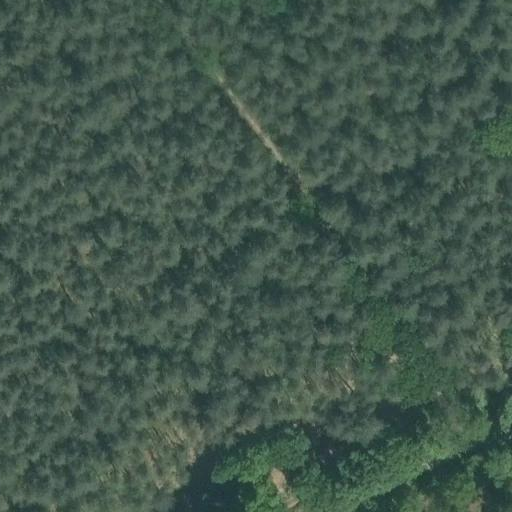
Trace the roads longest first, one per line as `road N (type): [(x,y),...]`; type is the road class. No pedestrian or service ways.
road 1 (track): [(511,85),(0,324)]
road 2 (track): [(479,437),(160,0)]
road 3 (unclassified): [(339,511),(479,437),(511,431)]
